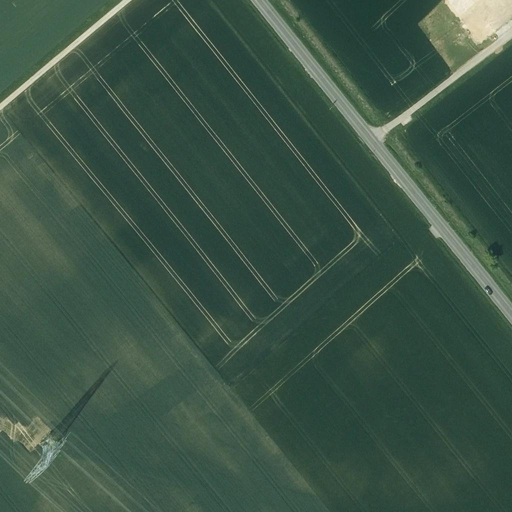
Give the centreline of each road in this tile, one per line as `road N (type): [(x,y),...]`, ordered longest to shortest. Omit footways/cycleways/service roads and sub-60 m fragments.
road 1 (tertiary): [(369,141),(511,318)]
road 2 (tertiary): [(257,0),(369,141)]
road 3 (residential): [(511,32),(369,141)]
road 4 (track): [(0,106),(127,0)]
